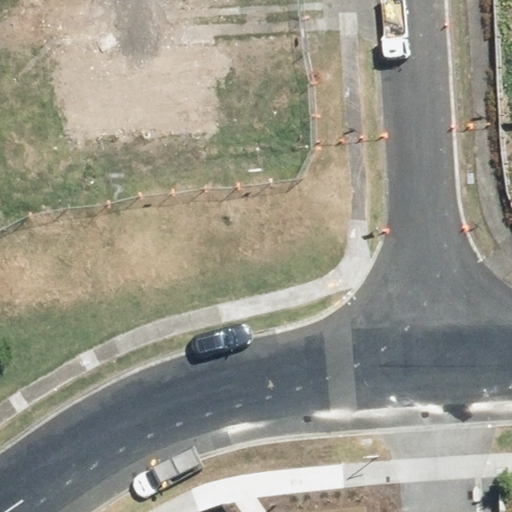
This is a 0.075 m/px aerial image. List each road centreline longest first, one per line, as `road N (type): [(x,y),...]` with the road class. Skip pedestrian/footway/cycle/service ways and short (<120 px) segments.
road 1 (residential): [(0,509),(154,410),(425,372)]
road 2 (residential): [(425,372),(409,0)]
road 3 (residential): [(437,511),(425,372)]
